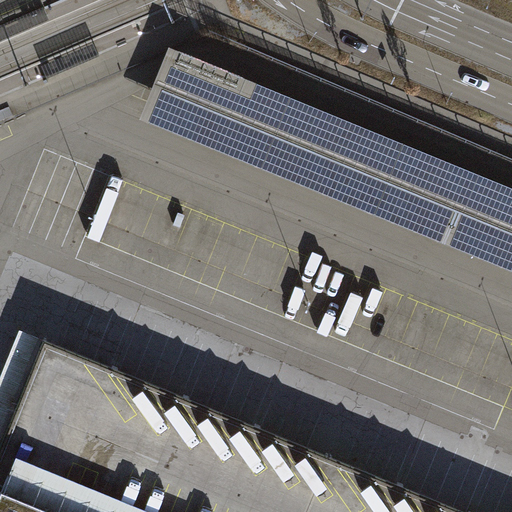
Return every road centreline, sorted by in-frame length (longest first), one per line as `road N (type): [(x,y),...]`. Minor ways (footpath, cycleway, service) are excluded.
road 1 (primary): [(288,0),(511,104)]
road 2 (primary): [(511,46),(397,0)]
